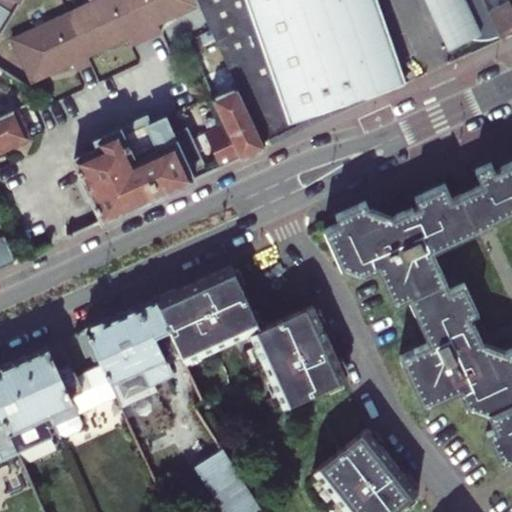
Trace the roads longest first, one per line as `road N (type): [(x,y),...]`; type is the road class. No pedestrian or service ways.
road 1 (residential): [(280,208),(386,410),(462,511)]
road 2 (tertiary): [(0,333),(280,208)]
road 3 (tertiary): [(266,179),(0,301)]
road 4 (tertiary): [(413,128),(266,179)]
road 5 (tertiary): [(280,208),(413,128)]
